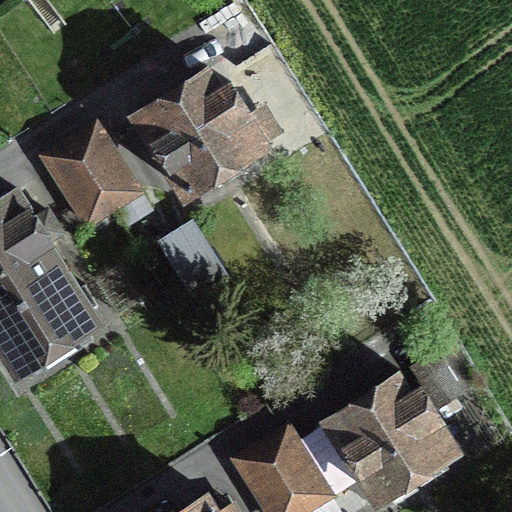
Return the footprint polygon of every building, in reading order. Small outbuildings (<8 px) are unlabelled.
[(133,117),(184,196),(258,149),(239,120),(245,116),(225,84),(212,93),(200,75),(133,117)] [(84,227),(135,194),(127,181),(92,126),(41,158),(75,212),(84,227)] [(40,246),(46,242),(14,192),(0,200),(0,347),(16,372),(90,326),(40,246)] [(193,300),(223,281),(188,225),(157,244),(193,300)] [(407,370),(434,411),(459,395),(432,354),(407,370)] [(325,421),(375,500),(449,453),(431,424),(437,420),(417,388),(403,396),(392,378),(325,421)] [(319,484),(283,428),(232,460),(264,511),(303,511),(327,497),(319,484)] [(215,511),(206,497),(182,511),(215,511)]
